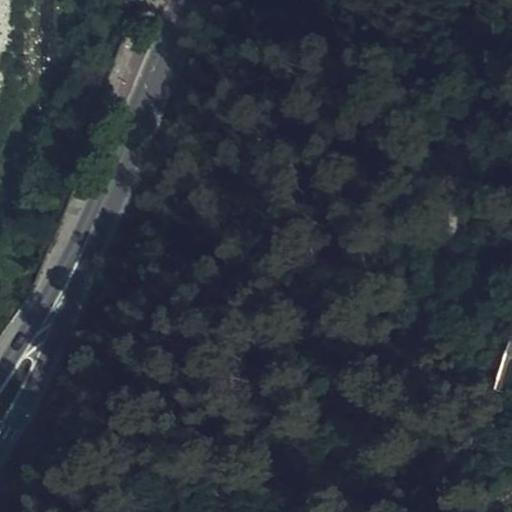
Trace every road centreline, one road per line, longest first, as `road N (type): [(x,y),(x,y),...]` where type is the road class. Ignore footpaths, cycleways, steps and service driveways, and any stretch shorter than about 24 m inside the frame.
road 1 (track): [(511,104),(338,511)]
road 2 (tertiary): [(0,443),(58,328),(100,216)]
road 3 (tertiary): [(186,0),(100,216)]
road 4 (tertiary): [(100,216),(0,374)]
